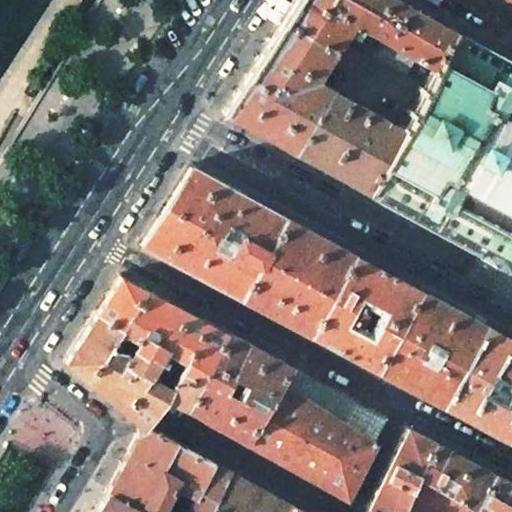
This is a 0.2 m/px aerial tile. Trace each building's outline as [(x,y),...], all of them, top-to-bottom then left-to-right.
[(395,0),(294,0),(280,22),(333,50),(336,46),(351,21),(382,38),(432,67),(452,31),(395,0)] [(291,151),(331,88),(315,80),(330,55),(333,50),(280,22),(221,112),(291,151)] [(511,62),(453,30),(452,31),(432,67),(422,87),(418,85),(416,89),(419,91),(410,108),(407,107),(405,110),(408,112),(401,125),(396,123),(395,124),(394,126),(399,129),(365,192),(476,252),(475,253),(481,256),(481,257),(496,265),(497,265),(503,268),(503,267),(511,271),(511,62)] [(432,67),(382,38),(372,55),(420,82),(418,85),(422,87),(432,67)] [(341,49),(336,46),(333,50),(330,55),(335,58),(334,60),(335,64),(346,71),(358,53),(346,46),(342,47),(341,49)] [(395,124),(331,88),(291,151),(365,192),(399,129),(394,126),(395,124)] [(188,165),(138,242),(239,295),(282,216),(188,165)] [(308,332),(351,253),(282,216),(239,295),(308,332)] [(351,253),(308,332),(374,368),(417,289),(383,270),(351,253)] [(226,331),(118,273),(92,314),(118,328),(117,329),(134,338),(153,349),(155,345),(170,354),(176,358),(169,369),(197,383),(226,331)] [(483,324),(417,289),(374,368),(439,402),(483,324)] [(101,392),(136,421),(148,419),(164,397),(184,407),(197,383),(169,369),(162,382),(148,373),(149,373),(150,371),(151,369),(150,367),(148,365),(145,365),(150,357),(148,356),(153,349),(134,338),(124,353),(108,343),(117,329),(118,328),(92,314),(63,359),(63,361),(64,361),(101,392)] [(511,339),(483,324),(439,402),(505,437),(511,425),(511,339)] [(197,383),(184,407),(215,424),(245,441),(274,389),(288,364),(226,331),(197,383)] [(170,354),(155,345),(153,349),(148,356),(150,357),(164,365),(170,354)] [(384,416),(288,364),(274,389),(371,441),(384,416)] [(371,441),(274,389),(245,441),(296,469),(344,496),(371,441)] [(148,419),(136,421),(136,428),(136,434),(155,430),(152,424),(148,419)] [(394,511),(399,504),(414,473),(431,440),(405,427),(385,467),(364,507),(374,511),(394,511)] [(206,511),(227,470),(155,430),(136,434),(120,462),(105,488),(150,511),(156,511),(162,501),(168,488),(174,477),(194,488),(187,502),(181,511),(206,511)] [(431,440),(414,473),(469,504),(473,506),(492,472),(431,440)] [(258,486),(227,470),(206,511),(286,511),(290,504),(258,486)] [(511,511),(511,483),(492,472),(473,506),(469,504),(468,505),(480,511),(511,511)] [(469,504),(414,473),(399,504),(421,511),(466,511),(468,505),(469,504)] [(194,488),(174,477),(168,488),(171,493),(187,502),(194,488)] [(150,511),(105,488),(90,511),(150,511)] [(176,508),(162,501),(156,511),(175,511),(177,510),(176,508)]
